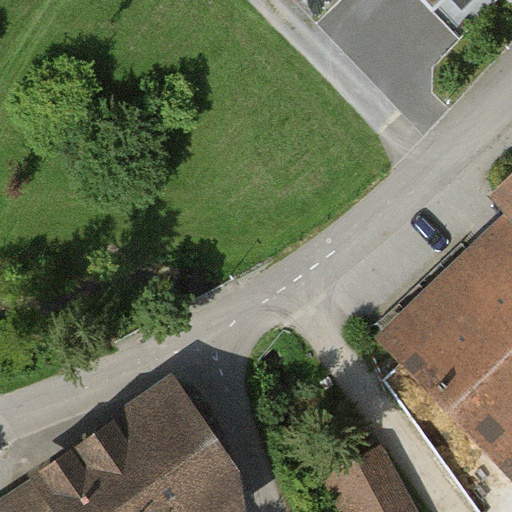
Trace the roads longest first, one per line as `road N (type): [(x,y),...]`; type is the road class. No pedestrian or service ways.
road 1 (residential): [(0,415),(80,390),(298,280),(433,171),(511,87)]
road 2 (track): [(210,331),(275,511)]
